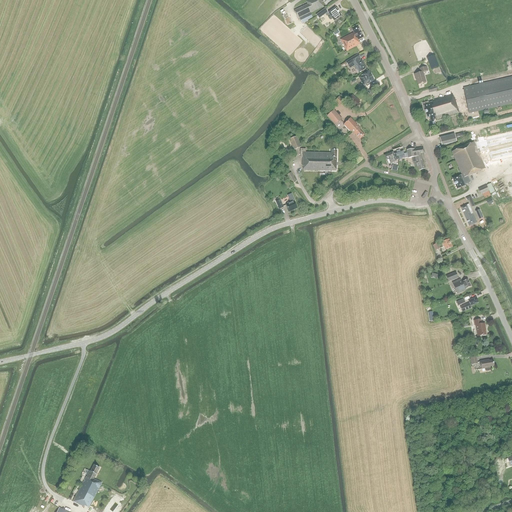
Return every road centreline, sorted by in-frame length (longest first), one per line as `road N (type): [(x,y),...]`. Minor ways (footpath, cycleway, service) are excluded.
road 1 (tertiary): [(0,362),(105,335),(270,229),(365,202),(439,197)]
road 2 (secondary): [(439,197),(426,146),(354,0)]
road 3 (secondary): [(511,339),(439,197)]
